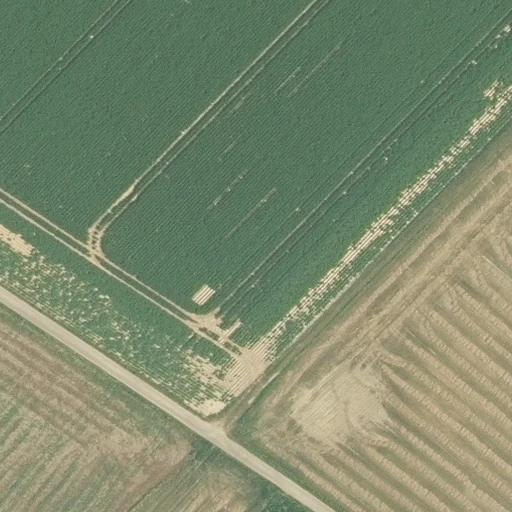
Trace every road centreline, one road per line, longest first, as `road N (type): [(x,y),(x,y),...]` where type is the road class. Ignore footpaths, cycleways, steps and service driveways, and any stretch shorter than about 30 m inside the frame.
road 1 (track): [(223,449),(511,162)]
road 2 (track): [(0,298),(311,511)]
